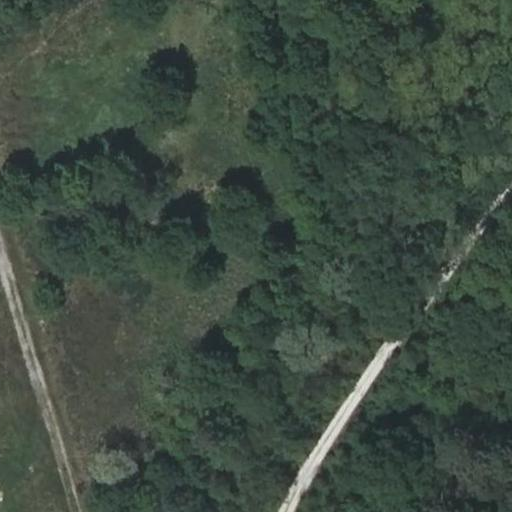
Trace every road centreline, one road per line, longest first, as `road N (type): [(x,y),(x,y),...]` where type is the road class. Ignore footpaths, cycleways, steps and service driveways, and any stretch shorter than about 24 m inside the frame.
road 1 (track): [(288,511),(380,361),(511,185)]
road 2 (track): [(0,207),(79,511)]
